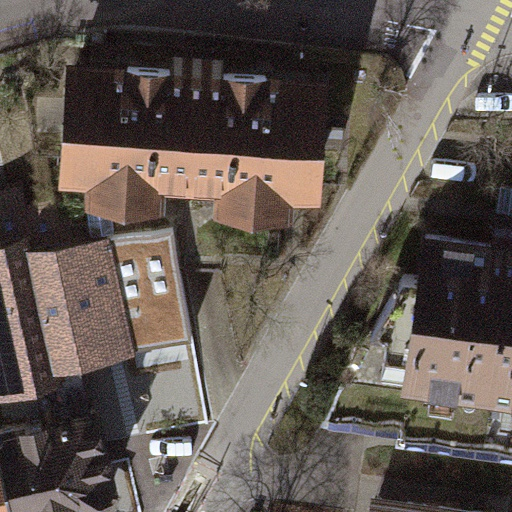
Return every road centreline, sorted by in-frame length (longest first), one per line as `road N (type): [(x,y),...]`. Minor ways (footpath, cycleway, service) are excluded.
road 1 (residential): [(469,22),(198,511)]
road 2 (residential): [(198,0),(469,22)]
